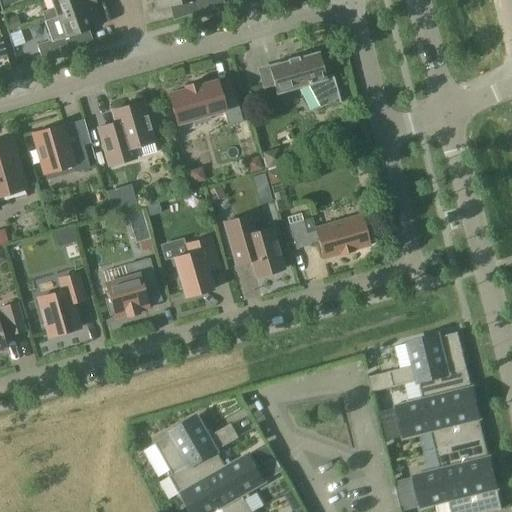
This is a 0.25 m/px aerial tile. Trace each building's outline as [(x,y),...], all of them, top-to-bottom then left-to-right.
[(96,3),(94,0),(50,0),(53,8),(42,12),(45,21),(56,17),(96,3)] [(152,0),(155,10),(193,1),(196,13),(224,6),(222,0),(152,0)] [(96,4),(96,3),(56,17),(60,28),(36,45),(41,59),(69,49),(65,38),(102,25),(95,4),(96,4)] [(320,108),(339,98),(333,75),(324,77),(317,54),(299,59),(298,56),(287,60),(287,63),(269,68),(276,93),(307,84),(320,108)] [(228,127),(243,122),(235,98),(222,101),(216,81),(199,85),(198,83),(184,87),(185,89),(168,94),(177,125),(193,120),(194,124),(210,120),(208,116),(223,111),(228,127)] [(150,129),(154,127),(151,115),(146,117),(142,102),(111,111),(115,123),(97,128),(108,166),(135,159),(132,148),(153,142),(150,129)] [(75,172),(89,168),(81,141),(68,145),(62,124),(32,133),(44,174),(73,166),(75,172)] [(0,195),(25,188),(11,140),(0,142),(0,195)] [(284,179),(278,150),(265,152),(270,181),(284,179)] [(114,208),(136,207),(135,185),(112,187),(114,208)] [(137,242),(151,238),(142,207),(127,211),(137,242)] [(255,277),(283,269),(271,228),(254,233),(249,215),(223,223),(235,265),(250,260),(255,277)] [(353,249),(369,245),(360,216),(315,229),(311,218),(289,224),(296,249),(310,245),(310,244),(318,241),(323,258),(339,253),(340,255),(353,251),(353,249)] [(0,244),(9,243),(7,230),(0,230),(0,244)] [(206,270),(218,267),(209,237),(185,244),(187,254),(173,258),(185,298),(212,290),(206,270)] [(142,287),(156,284),(149,259),(124,266),(127,277),(105,284),(109,298),(104,299),(109,315),(114,314),(115,318),(126,315),(127,317),(138,314),(137,312),(148,308),(142,287)] [(72,303),(85,299),(78,274),(58,280),(62,292),(38,298),(49,337),(79,328),(72,303)] [(0,350),(6,349),(3,336),(8,335),(9,336),(24,332),(16,302),(0,307),(3,315),(0,315),(0,350)] [(393,388),(418,381),(467,368),(458,332),(439,337),(438,336),(408,344),(414,366),(389,372),(393,388)] [(475,403),(467,368),(418,381),(423,401),(398,407),(401,422),(475,403)] [(484,438),(475,403),(401,422),(405,437),(430,431),(435,450),(484,438)] [(216,450),(217,451),(239,438),(231,424),(209,437),(197,417),(171,432),(171,433),(155,443),(172,474),(173,475),(216,450)] [(493,473),(484,438),(435,450),(440,470),(415,477),(419,492),(493,473)] [(173,475),(172,474),(169,476),(187,508),(257,469),(249,455),(227,468),(217,451),(216,450),(173,475)] [(264,482),(257,469),(187,508),(189,511),(251,511),(242,495),(264,482)] [(489,511),(502,509),(493,473),(419,492),(422,507),(448,500),(450,511),(489,511)]
